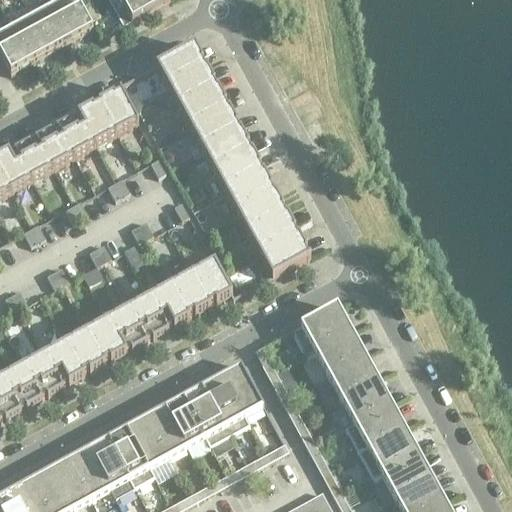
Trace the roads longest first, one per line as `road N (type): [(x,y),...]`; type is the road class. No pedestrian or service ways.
road 1 (residential): [(0,471),(359,271)]
road 2 (residential): [(359,271),(215,10)]
road 3 (residential): [(490,511),(359,271)]
road 4 (residential): [(0,130),(215,10)]
